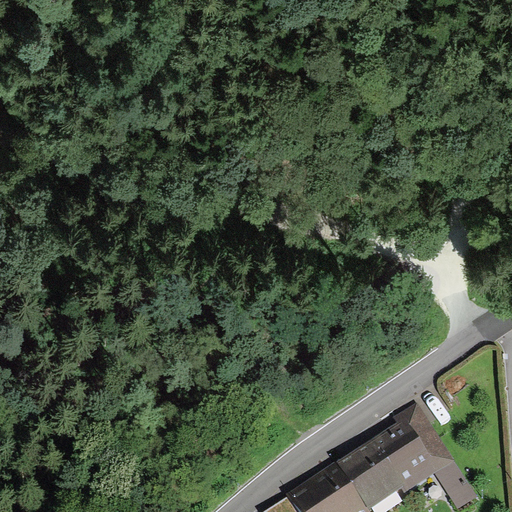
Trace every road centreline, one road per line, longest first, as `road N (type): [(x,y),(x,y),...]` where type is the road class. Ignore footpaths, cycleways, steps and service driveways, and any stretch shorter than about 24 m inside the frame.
road 1 (track): [(440,254),(414,253),(0,127)]
road 2 (residential): [(511,311),(240,511)]
road 3 (track): [(440,254),(458,236),(449,145),(340,45),(313,0)]
